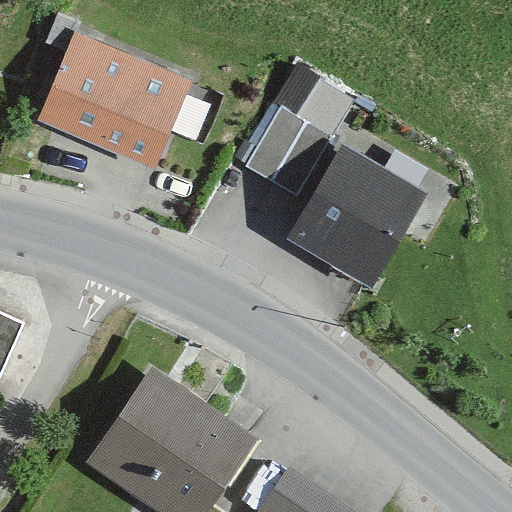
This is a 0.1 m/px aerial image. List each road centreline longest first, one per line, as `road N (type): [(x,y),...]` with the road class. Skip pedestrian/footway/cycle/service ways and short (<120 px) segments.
road 1 (tertiary): [(496,511),(352,389),(227,305),(116,251)]
road 2 (residential): [(0,451),(116,251)]
road 3 (tertiary): [(116,251),(0,219)]
